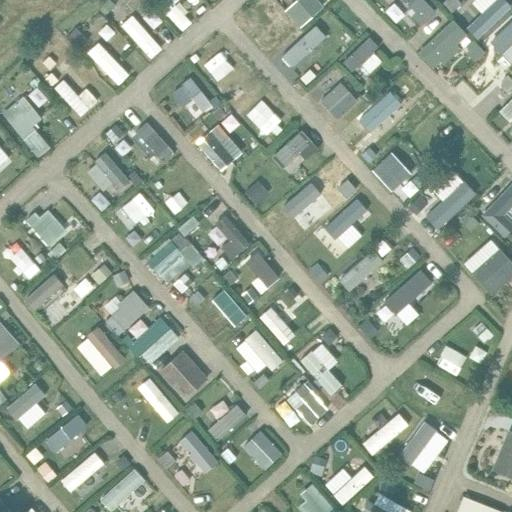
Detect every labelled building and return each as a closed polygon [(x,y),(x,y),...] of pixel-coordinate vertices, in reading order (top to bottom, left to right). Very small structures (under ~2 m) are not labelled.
[(108,0),(100,9),(105,15),(116,5),(111,0),(108,0)] [(167,10),(180,26),(192,16),(179,0),(167,10)] [(275,0),(268,0),(252,15),(262,27),(284,9),(275,0)] [(302,26),(327,2),(325,0),(295,0),(285,9),(302,26)] [(402,0),(424,22),(438,9),(429,0),(402,0)] [(435,0),(444,8),(451,2),(449,0),(435,0)] [(149,57),(162,48),(136,12),(123,21),(149,57)] [(454,17),(418,50),(434,68),(471,34),(454,17)] [(511,20),(492,39),(511,59),(511,20)] [(317,22),(282,54),(293,66),(328,34),(317,22)] [(467,29),(473,35),(479,28),(473,22),(467,29)] [(77,49),(88,40),(82,34),(72,44),(77,49)] [(383,60),(374,49),(380,44),(372,35),(345,56),(362,77),(383,60)] [(100,40),(88,50),(119,84),(131,73),(100,40)] [(484,52),(473,41),(463,50),(475,62),(484,52)] [(222,82),(238,68),(221,49),(205,64),(222,82)] [(50,87),(57,80),(51,73),(44,80),(50,87)] [(86,85),(79,92),(64,76),(54,86),(82,115),(99,99),(86,85)] [(31,82),(35,87),(41,83),(36,77),(31,82)] [(342,79),(321,99),(338,117),(359,98),(342,79)] [(368,101),(378,92),(372,86),(362,95),(368,101)] [(391,88),(360,118),(372,131),(404,100),(391,88)] [(53,145),(36,124),(45,117),(25,92),(3,110),(39,156),(53,145)] [(215,96),(209,101),(214,108),(220,103),(215,96)] [(511,97),(499,108),(510,120),(511,118),(511,97)] [(263,98),(248,113),(269,134),(283,120),(263,98)] [(219,107),(213,113),(219,120),(225,114),(219,107)] [(199,141),(223,169),(245,150),(229,132),(241,122),(232,112),(199,141)] [(137,129),(162,159),(174,149),(149,119),(137,129)] [(123,133),(115,125),(106,134),(113,142),(123,133)] [(303,127),(273,154),(290,173),(320,145),(303,127)] [(393,189),(413,171),(393,149),(374,167),(393,189)] [(141,179),(134,171),(127,176),(134,185),(141,179)] [(420,174),(413,180),(420,186),(426,180),(420,174)] [(327,208),(355,186),(347,176),(319,198),(327,208)] [(511,180),(482,213),(505,234),(511,226),(511,180)] [(245,192),(257,204),(268,194),(257,181),(245,192)] [(126,230),(155,208),(142,191),(113,212),(126,230)] [(479,224),(468,212),(460,220),(471,231),(479,224)] [(233,257),(252,240),(227,213),(208,231),(233,257)] [(198,223),(192,217),(178,229),(184,235),(198,223)] [(323,234),(332,227),(326,220),(317,227),(323,234)] [(58,244),(47,254),(53,261),(64,250),(58,244)] [(494,292),(511,275),(511,257),(501,245),(473,270),(494,292)] [(339,279),(350,291),(385,259),(374,247),(339,279)] [(260,275),(253,280),(263,291),(282,275),(258,248),(246,259),(260,275)] [(222,257),(214,264),(220,271),(228,265),(222,257)] [(422,266),(385,300),(399,314),(435,280),(422,266)] [(114,275),(119,286),(129,281),(124,270),(114,275)] [(36,309),(65,282),(55,271),(26,298),(36,309)] [(229,285),(236,279),(230,271),(223,277),(229,285)] [(180,293),(191,283),(183,274),(172,284),(180,293)] [(76,288),(85,295),(94,284),(85,277),(76,288)] [(115,312),(107,319),(120,334),(152,306),(134,286),(110,307),(115,312)] [(237,324),(249,313),(225,287),(213,298),(237,324)] [(250,287),(240,295),(248,305),(258,296),(250,287)] [(268,314),(282,331),(311,308),(296,290),(268,314)] [(262,300),(253,307),(261,318),(270,311),(262,300)] [(123,335),(150,363),(181,333),(162,314),(150,325),(142,317),(123,335)] [(0,379),(12,371),(2,358),(21,344),(2,318),(0,319),(0,379)] [(493,335),(479,320),(472,327),(486,342),(493,335)] [(77,344),(104,375),(127,356),(100,325),(77,344)] [(267,362),(274,369),(285,358),(257,328),(236,346),(258,370),(267,362)] [(344,382),(330,367),(340,358),(322,339),(300,360),(333,393),(344,382)] [(460,372),(467,351),(445,344),(438,365),(460,372)] [(161,367),(185,398),(211,379),(187,348),(161,367)] [(169,421),(180,410),(150,376),(138,386),(169,421)] [(35,379),(7,406),(19,419),(47,392),(35,379)] [(287,396),(311,423),(330,407),(306,379),(287,396)] [(464,412),(470,399),(461,394),(454,408),(464,412)] [(73,408),(66,400),(57,408),(63,416),(73,408)] [(238,401),(209,428),(222,441),(250,414),(238,401)] [(193,403),(185,410),(193,420),(201,413),(193,403)] [(201,414),(206,425),(221,417),(215,406),(201,414)] [(58,451),(89,422),(78,410),(46,439),(58,451)] [(399,410),(363,441),(374,454),(410,422),(399,410)] [(426,473),(449,435),(423,419),(399,457),(426,473)] [(179,440),(208,472),(221,460),(193,427),(179,440)] [(244,444),(266,468),(284,452),(262,428),(244,444)] [(511,432),(508,431),(492,468),(511,476),(511,432)] [(235,458),(227,449),(220,455),(228,464),(235,458)] [(97,451),(61,476),(71,490),(84,480),(90,488),(101,480),(94,470),(105,462),(97,451)] [(355,456),(345,465),(353,474),(364,464),(355,456)] [(325,460),(315,457),(309,473),(320,476),(325,460)] [(54,477),(44,464),(36,470),(47,483),(54,477)] [(342,501),(376,475),(367,464),(352,476),(344,467),(326,481),(342,501)] [(125,504),(155,486),(147,474),(118,491),(125,504)] [(378,493),(412,505),(418,487),(384,476),(378,493)] [(422,493),(430,496),(434,484),(427,481),(422,493)] [(313,482),(302,492),(308,498),(300,506),(305,511),(337,511),(340,510),(313,482)] [(465,494),(458,511),(459,511),(501,511),(503,509),(465,494)] [(391,511),(371,501),(364,511),(391,511)]
